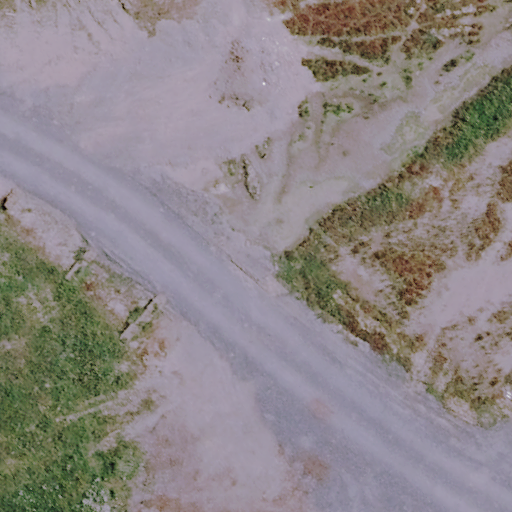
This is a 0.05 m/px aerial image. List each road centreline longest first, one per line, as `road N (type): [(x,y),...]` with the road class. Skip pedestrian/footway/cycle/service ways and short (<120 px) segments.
road 1 (unknown): [(219,340),(254,0)]
road 2 (unknown): [(219,340),(511,363)]
road 3 (unknown): [(219,340),(0,315)]
road 4 (unknown): [(193,511),(219,340)]
